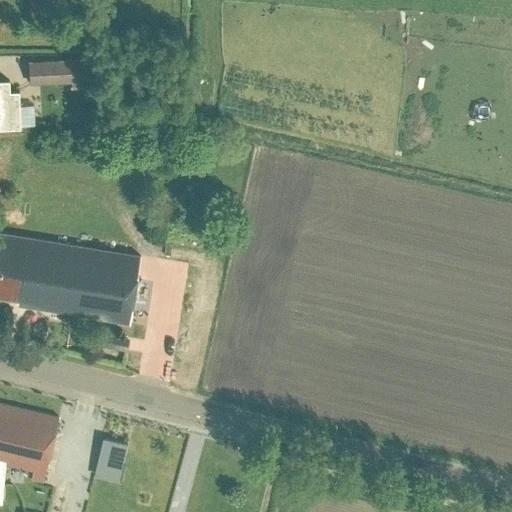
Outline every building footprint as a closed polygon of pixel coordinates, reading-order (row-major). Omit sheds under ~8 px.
[(30,61),(31,82),(72,81),(72,87),(91,87),(89,58),(30,61)] [(0,127),(21,126),(20,90),(10,90),(10,79),(0,79),(0,127)] [(0,295),(18,298),(17,303),(130,321),(141,254),(0,231),(0,295)] [(129,336),(103,331),(100,345),(127,350),(129,336)] [(0,461),(34,469),(32,478),(43,480),(59,415),(0,401),(0,461)] [(91,477),(116,479),(119,439),(94,437),(91,477)]
